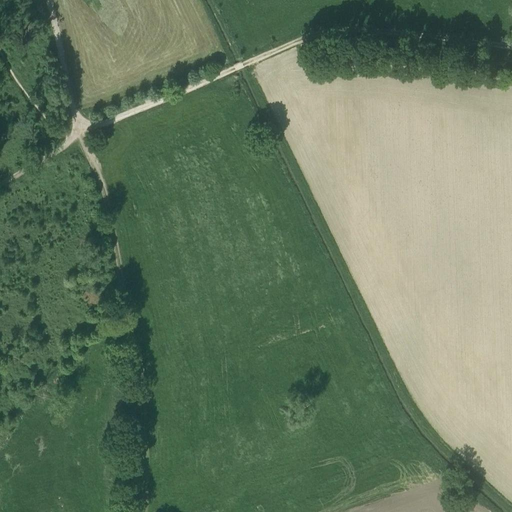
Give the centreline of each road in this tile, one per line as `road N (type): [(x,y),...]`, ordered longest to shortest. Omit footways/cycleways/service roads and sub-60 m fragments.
road 1 (track): [(131,511),(129,362),(112,233),(76,141),(41,0)]
road 2 (track): [(70,144),(321,31),(511,45)]
